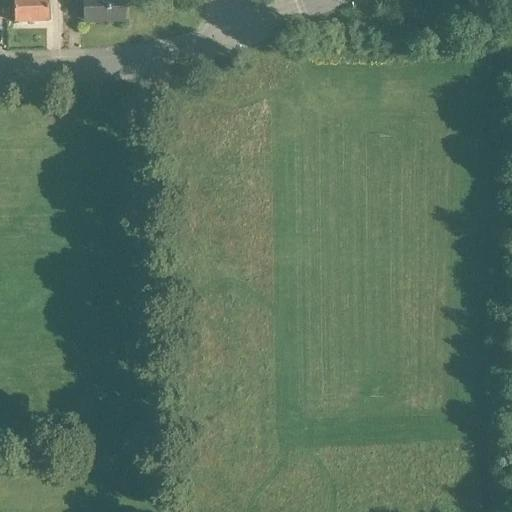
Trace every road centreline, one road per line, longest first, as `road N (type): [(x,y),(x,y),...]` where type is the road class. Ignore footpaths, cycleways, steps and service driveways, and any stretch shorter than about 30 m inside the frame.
road 1 (residential): [(178,511),(155,63)]
road 2 (residential): [(0,72),(155,63)]
